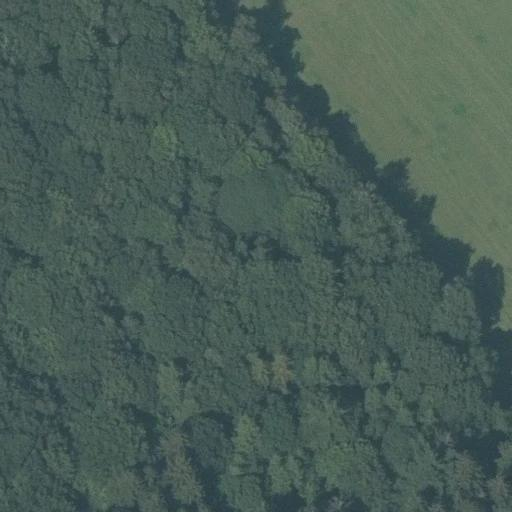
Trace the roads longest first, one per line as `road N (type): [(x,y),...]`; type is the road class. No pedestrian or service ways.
road 1 (track): [(511,437),(372,267),(209,130),(144,55),(71,0)]
road 2 (track): [(106,511),(357,346),(404,299)]
